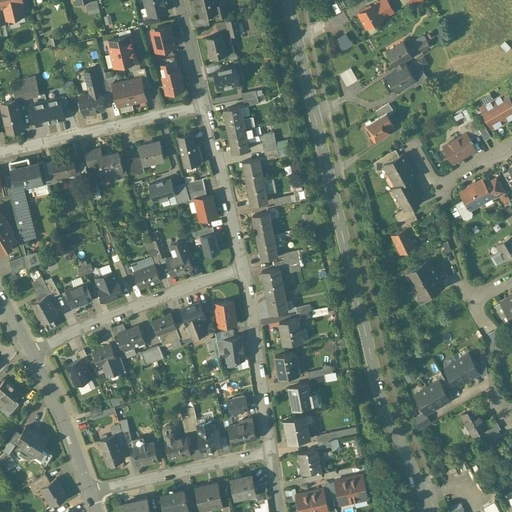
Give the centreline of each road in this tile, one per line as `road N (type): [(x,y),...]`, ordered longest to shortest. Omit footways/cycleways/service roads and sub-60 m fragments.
road 1 (secondary): [(296,36),(382,404),(419,497)]
road 2 (residential): [(243,268),(31,351)]
road 3 (residential): [(203,104),(0,152)]
road 4 (residential): [(269,452),(243,268)]
road 5 (residential): [(91,493),(269,452)]
road 6 (residential): [(243,268),(203,104)]
road 7 (residential): [(91,493),(31,351)]
